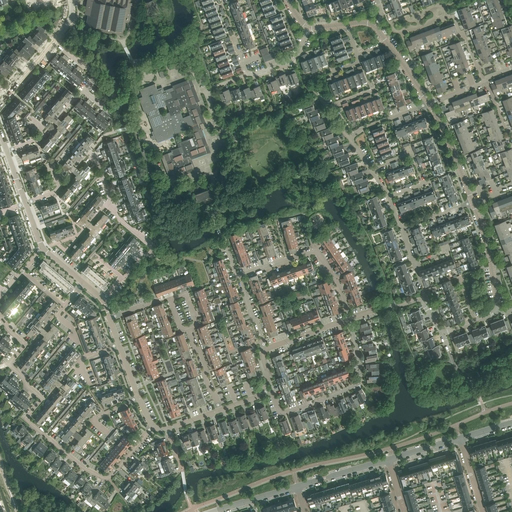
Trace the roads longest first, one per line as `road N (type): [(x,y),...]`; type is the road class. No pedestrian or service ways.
road 1 (residential): [(0,319),(25,344),(9,364),(42,399),(25,418),(80,466),(108,478),(154,426)]
road 2 (residential): [(263,389),(278,415),(359,382),(346,319)]
road 3 (residential): [(122,277),(151,248),(106,205),(90,151)]
road 4 (residential): [(346,319),(316,250),(237,276)]
